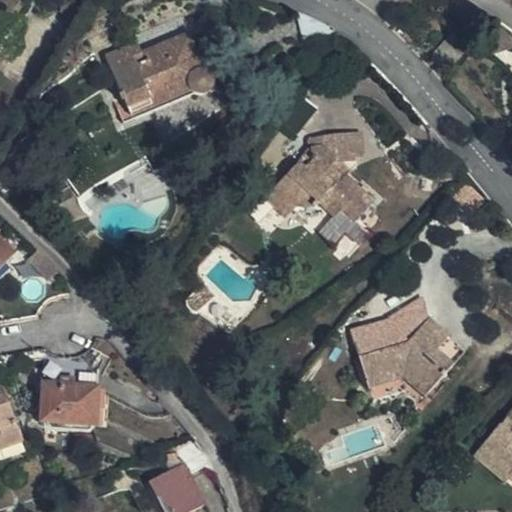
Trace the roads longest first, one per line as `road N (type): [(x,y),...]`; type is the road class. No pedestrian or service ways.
road 1 (residential): [(318,0),(375,41),(511,188)]
road 2 (unclassified): [(237,511),(189,415),(90,313)]
road 3 (unclassified): [(90,313),(0,195)]
